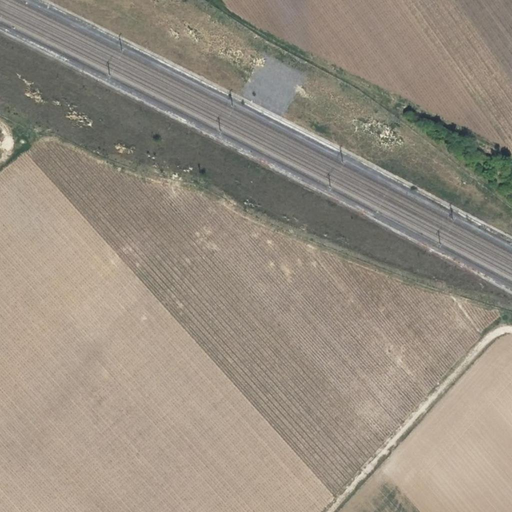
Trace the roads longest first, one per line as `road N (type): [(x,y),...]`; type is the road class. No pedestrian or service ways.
road 1 (track): [(511,155),(204,0)]
road 2 (track): [(332,511),(490,338),(511,329)]
